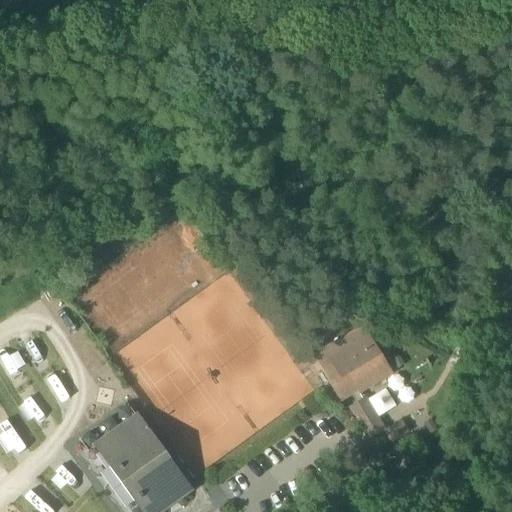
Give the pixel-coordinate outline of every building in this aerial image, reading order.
[(323,368),(341,399),(356,390),(358,393),(389,375),(362,329),(331,348),(338,359),(323,368)] [(316,357),(323,368),(338,359),(331,348),(316,357)] [(349,405),(365,432),(377,425),(361,398),(349,405)] [(99,443),(110,459),(146,433),(135,417),(99,443)] [(401,422),(384,432),(391,444),(408,433),(401,422)] [(110,459),(143,505),(180,479),(146,433),(110,459)] [(180,479),(143,505),(148,511),(158,511),(188,491),(180,479)]
